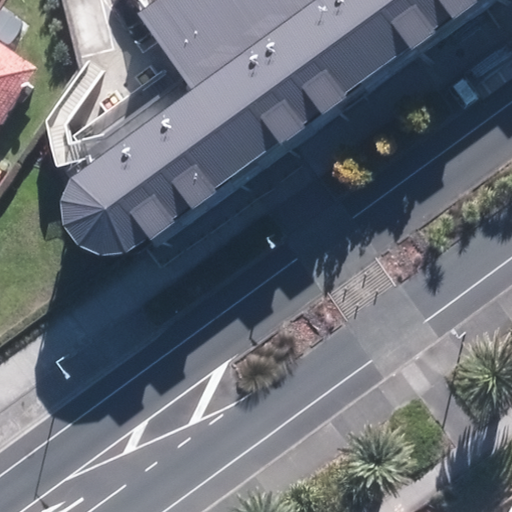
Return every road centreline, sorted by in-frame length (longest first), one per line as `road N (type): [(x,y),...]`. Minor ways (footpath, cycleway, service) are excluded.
road 1 (tertiary): [(0,489),(511,123)]
road 2 (tertiary): [(511,232),(127,511)]
